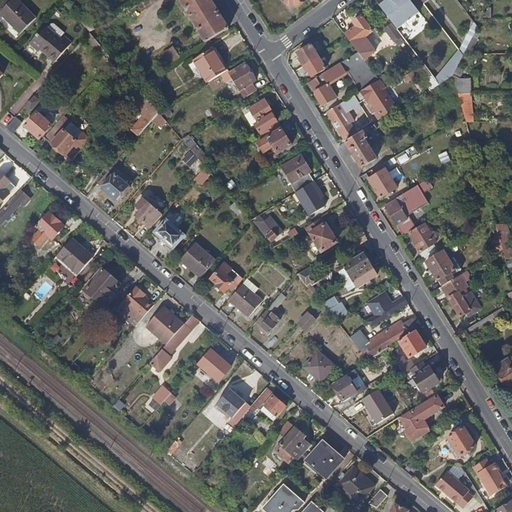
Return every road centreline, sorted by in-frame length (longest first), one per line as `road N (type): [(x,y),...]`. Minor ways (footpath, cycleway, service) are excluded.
road 1 (residential): [(0,139),(437,511)]
road 2 (residential): [(511,447),(270,56)]
road 3 (track): [(156,511),(0,377)]
